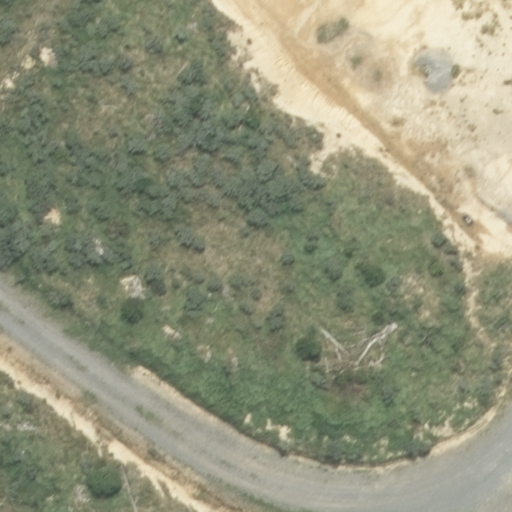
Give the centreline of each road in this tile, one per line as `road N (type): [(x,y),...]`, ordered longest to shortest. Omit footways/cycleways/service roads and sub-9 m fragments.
road 1 (track): [(314,511),(143,429),(0,313)]
road 2 (track): [(511,427),(468,476),(326,511)]
